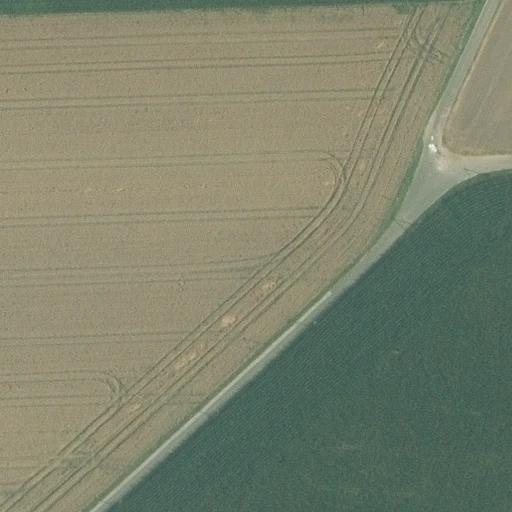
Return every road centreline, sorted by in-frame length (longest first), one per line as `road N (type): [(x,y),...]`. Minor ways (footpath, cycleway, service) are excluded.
road 1 (unclassified): [(438,181),(332,293),(98,511)]
road 2 (unclassified): [(438,181),(432,141),(488,0)]
